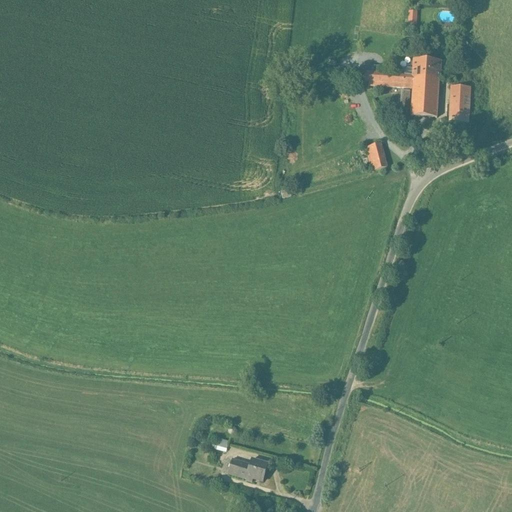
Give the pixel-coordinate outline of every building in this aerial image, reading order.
[(440,63),(414,61),(413,77),(413,90),(438,91),(440,63)] [(413,77),(365,74),(365,84),(369,84),(369,88),(413,90),(413,77)] [(470,89),(452,88),(450,123),(468,124),(470,89)] [(438,91),(413,90),(411,118),(437,119),(438,91)] [(410,92),(401,91),(400,117),(408,118),(410,92)] [(436,140),(425,143),(427,151),(438,148),(436,140)] [(381,145),(366,149),(372,172),(387,168),(381,145)] [(217,450),(226,453),(229,442),(220,439),(217,450)] [(241,463),(232,461),(228,475),(237,478),(241,463)] [(268,465),(252,461),(250,466),(241,463),(237,478),(246,481),(246,482),(252,484),(253,480),(263,483),(268,465)]
